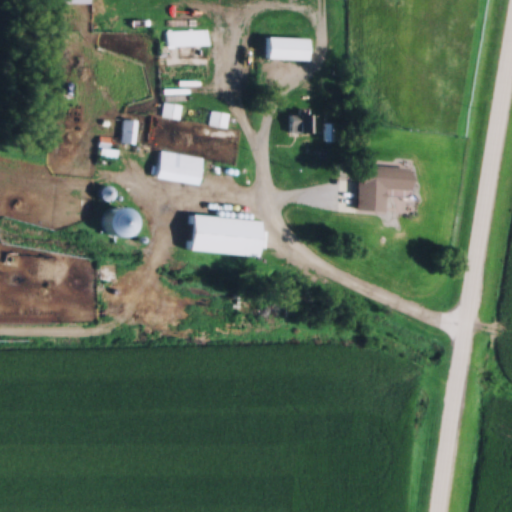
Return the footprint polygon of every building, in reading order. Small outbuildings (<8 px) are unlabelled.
[(164,26),(164,42),(206,42),(206,26),(164,26)] [(306,56),(306,34),(264,34),(264,56),(306,56)] [(177,115),(179,101),(161,99),(160,113),(177,115)] [(224,124),(226,110),(208,108),(207,121),(224,124)] [(311,110),(287,110),(287,130),(311,130),(311,110)] [(134,140),(134,116),(119,116),(119,140),(134,140)] [(200,153),(157,148),(154,175),(197,180),(200,153)] [(382,190),(407,191),(408,164),(356,162),(354,206),(381,208),(382,190)] [(255,253),(258,217),(189,211),(186,247),(255,253)]
